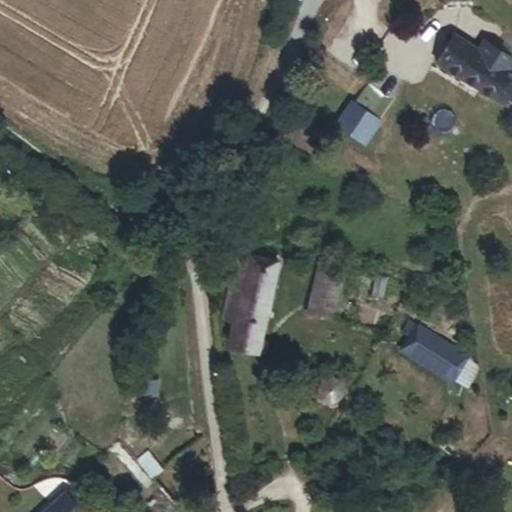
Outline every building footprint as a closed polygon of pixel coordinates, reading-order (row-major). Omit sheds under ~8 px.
[(452,38),(434,66),(503,108),(511,93),(511,76),(508,74),(511,68),(511,63),(482,45),(477,53),(452,38)] [(235,323),(229,347),(261,354),(263,346),(282,264),(250,256),(242,291),(230,288),(222,320),(235,323)] [(307,313),(336,320),(349,264),(321,257),(307,313)] [(466,362),(414,333),(401,355),(453,385),(466,362)] [(340,382),(336,379),(332,377),(328,377),(324,379),(321,383),(319,387),(319,392),(321,396),(325,399),(329,400),(333,400),(338,398),(341,395),(342,390),(342,386),(340,382)] [(116,463),(103,471),(112,480),(124,471),(116,463)] [(54,511),(77,511),(67,501),(54,511)]
